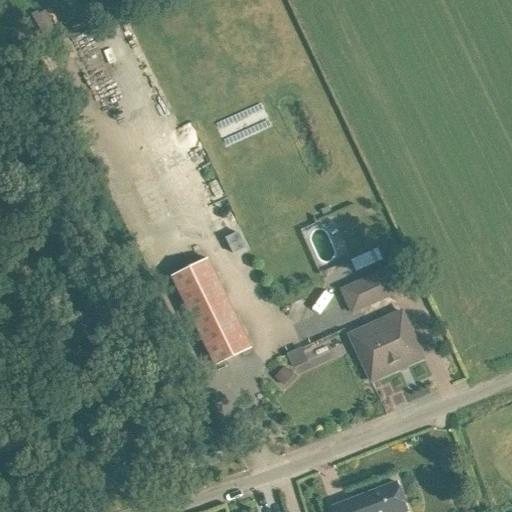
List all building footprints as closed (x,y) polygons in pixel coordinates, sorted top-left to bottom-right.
[(30,16),(43,36),(56,27),(43,8),(30,16)] [(225,238),(234,259),(251,251),(242,230),(225,238)] [(374,247),(348,258),(353,270),(379,258),(374,247)] [(172,276),(215,366),(252,348),(208,259),(172,276)] [(342,289),(352,312),(396,293),(385,269),(342,289)] [(423,358),(402,311),(350,335),(364,366),(372,363),(378,378),(423,358)] [(340,328),(286,353),(295,374),(350,349),(340,328)] [(182,451),(182,452),(189,471),(225,458),(218,438),(182,451)] [(404,511),(408,511),(404,501),(397,482),(332,508),(333,511),(404,511)]
